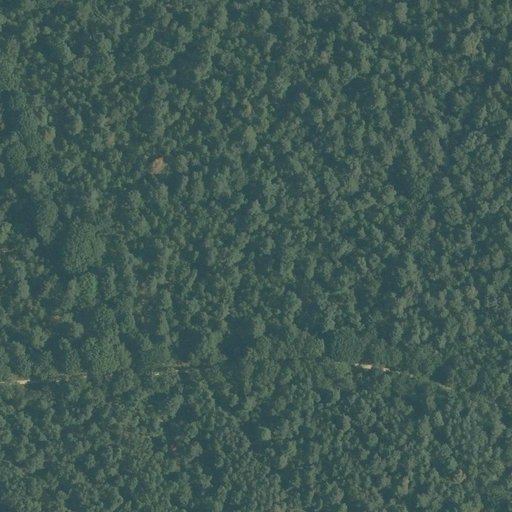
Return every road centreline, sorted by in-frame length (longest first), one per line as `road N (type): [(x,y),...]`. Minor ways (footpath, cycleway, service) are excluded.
road 1 (track): [(130,372),(341,360),(511,410)]
road 2 (track): [(511,19),(351,361)]
road 3 (track): [(27,169),(130,372)]
road 4 (track): [(130,372),(195,511)]
road 5 (track): [(0,381),(130,372)]
